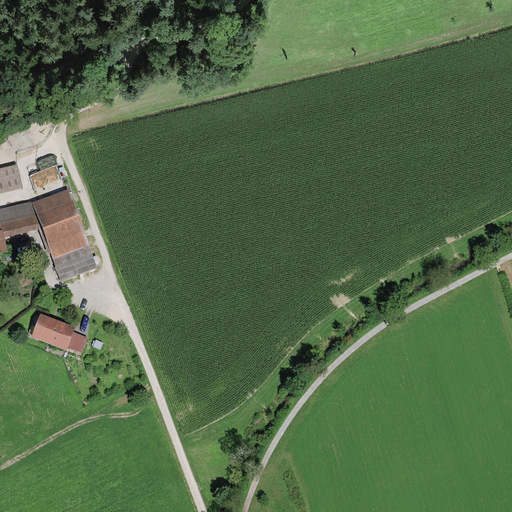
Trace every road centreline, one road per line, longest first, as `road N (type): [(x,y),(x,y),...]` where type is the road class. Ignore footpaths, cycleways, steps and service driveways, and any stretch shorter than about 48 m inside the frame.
road 1 (track): [(248,0),(122,49),(125,69),(114,89),(62,119),(60,140),(122,309)]
road 2 (track): [(242,511),(270,447),(346,353),(511,256)]
road 3 (track): [(201,511),(122,309)]
road 4 (track): [(122,49),(0,92)]
